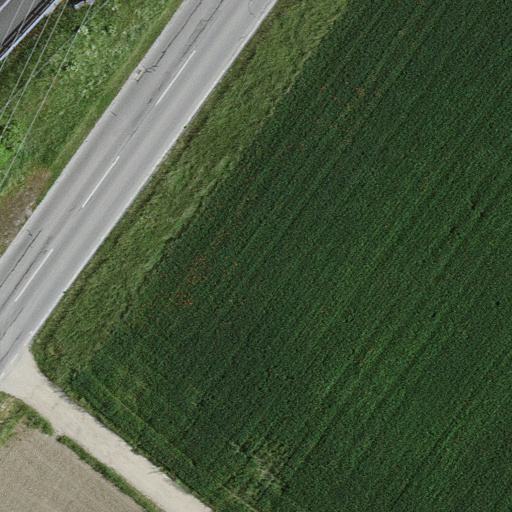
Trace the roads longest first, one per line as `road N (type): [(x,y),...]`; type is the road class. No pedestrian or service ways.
road 1 (primary): [(231,0),(0,322)]
road 2 (track): [(0,363),(189,511)]
